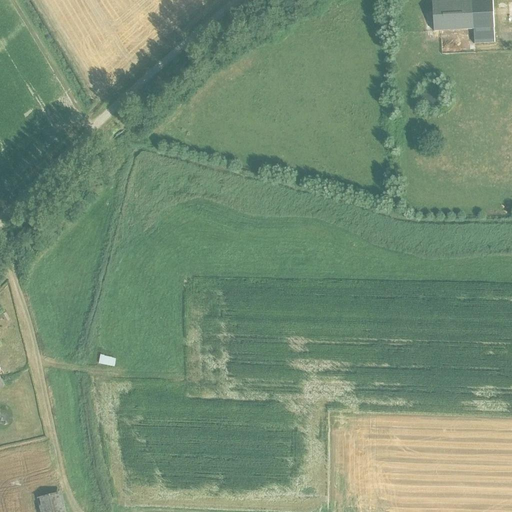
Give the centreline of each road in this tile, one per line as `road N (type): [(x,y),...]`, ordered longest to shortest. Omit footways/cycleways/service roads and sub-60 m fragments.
road 1 (unclassified): [(0,217),(181,38),(231,0)]
road 2 (unclassified): [(82,511),(65,487),(0,235)]
